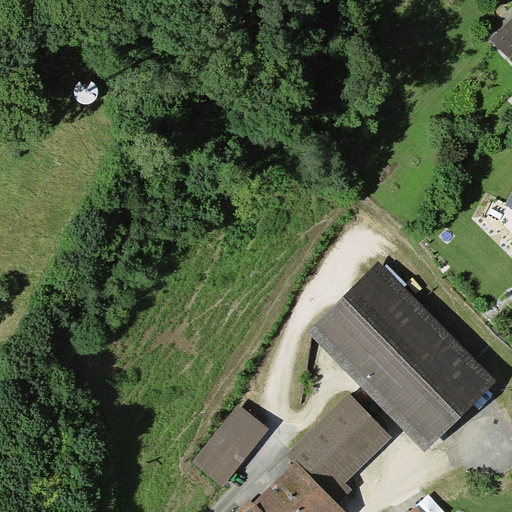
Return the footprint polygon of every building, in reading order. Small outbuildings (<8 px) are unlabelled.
[(511,23),(492,44),(511,64),(511,23)] [(93,90),(89,85),(81,84),(74,88),(72,95),(75,102),(82,105),(90,103),(94,96),(93,90)] [(399,160),(406,154),(401,147),(393,153),(399,160)] [(434,193),(441,201),(451,190),(444,183),(434,193)] [(429,439),(479,389),(369,277),(319,327),(429,439)] [(249,511),(242,511),(240,509),(237,511),(328,511),(334,507),(316,488),(378,428),(347,397),(288,453),(298,464),(249,511)] [(268,433),(240,411),(199,462),(226,485),(268,433)]
